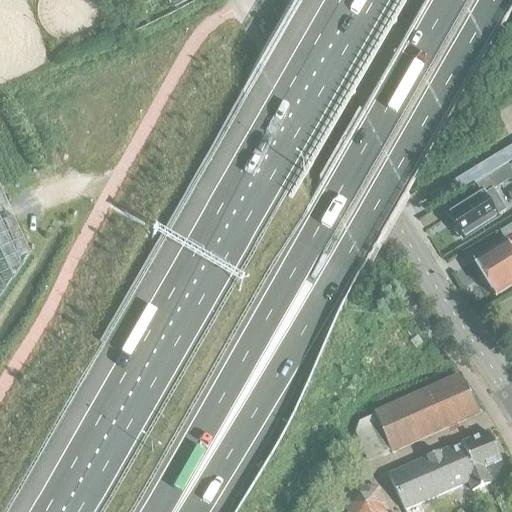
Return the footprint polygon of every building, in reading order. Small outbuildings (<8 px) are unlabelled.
[(496,116),(484,123),(492,135),(503,128),(496,116)] [(469,174),(476,185),(460,194),(466,204),(446,216),(453,227),(452,231),(456,237),(460,238),(461,241),(497,219),(497,218),(507,211),(493,189),(511,177),(511,165),(508,167),(501,155),(469,174)] [(0,301),(31,255),(0,185),(0,301)] [(511,225),(501,232),(507,241),(474,262),(496,298),(511,287),(511,251),(511,250),(511,225)] [(373,413),(391,453),(391,454),(479,415),(463,385),(458,375),(438,385),(373,413)] [(489,432),(389,475),(404,511),(421,505),(469,484),(473,492),(490,484),(483,468),(501,460),(489,432)]
